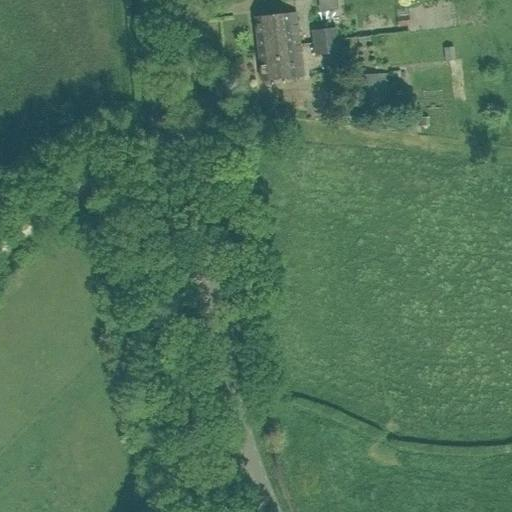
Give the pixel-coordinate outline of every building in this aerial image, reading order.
[(253,18),(256,49),(300,43),(296,13),(253,18)] [(335,29),(311,31),(313,42),(336,39),(335,29)] [(398,49),(398,33),(378,34),(379,50),(398,49)] [(336,39),(313,42),(314,55),(337,53),(336,39)] [(300,43),(256,49),(260,82),(304,76),(300,43)] [(454,50),(443,51),(445,62),(455,61),(454,50)] [(442,87),(439,65),(419,67),(422,90),(442,87)] [(355,77),(356,105),(389,103),(387,75),(355,77)] [(65,162),(49,175),(56,185),(73,172),(65,162)]
